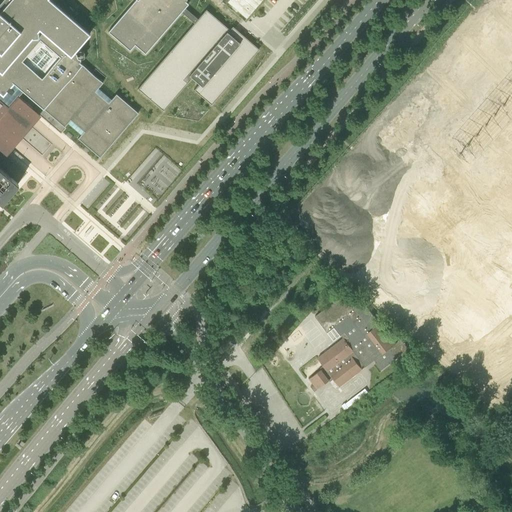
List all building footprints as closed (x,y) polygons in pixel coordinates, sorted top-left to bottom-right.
[(0,0),(0,202),(2,204),(2,203),(0,201),(0,192),(11,179),(18,185),(18,184),(0,168),(0,117),(18,96),(23,91),(64,127),(68,123),(81,135),(78,138),(100,158),(138,113),(116,94),(111,100),(98,88),(103,82),(82,64),(75,58),(77,56),(76,54),(74,52),(90,33),(51,0),(135,0),(108,32),(119,41),(115,46),(110,42),(102,51),(117,62),(124,53),(132,59),(119,74),(133,86),(149,67),(130,51),(135,45),(145,54),(188,4),(198,12),(206,3),(202,0),(191,0),(190,2),(188,0),(0,0)] [(228,0),(227,1),(246,18),(261,0),(228,0)] [(196,22),(199,18),(186,8),(183,12),(196,22)] [(511,243),(439,329),(489,371),(482,380),(497,392),(502,386),(511,394),(511,243)] [(315,391),(324,384),(329,380),(335,388),(339,385),(340,386),(363,369),(362,368),(365,365),(366,367),(376,360),(377,362),(376,363),(381,370),(398,357),(401,361),(412,352),(401,339),(395,344),(365,303),(358,308),(346,292),(342,296),(315,316),(328,332),(349,316),(355,324),(341,335),(344,338),(318,358),(324,366),(320,368),(321,370),(310,378),(314,384),(311,386),(315,391)] [(422,455),(427,447),(413,437),(408,445),(422,455)] [(394,458),(410,470),(417,462),(401,450),(394,458)] [(359,489),(352,495),(363,510),(370,504),(359,489)]
